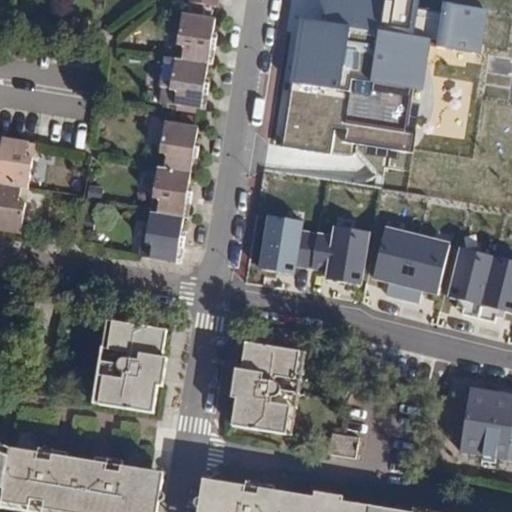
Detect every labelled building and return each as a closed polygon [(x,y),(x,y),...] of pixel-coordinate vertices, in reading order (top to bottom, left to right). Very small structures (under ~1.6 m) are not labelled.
[(482,56),(492,11),(447,1),(437,46),(482,56)] [(422,12),(418,37),(438,39),(441,14),(422,12)] [(184,61),(206,65),(213,66),(217,41),(210,40),(211,32),(214,19),(185,14),(180,45),(186,46),(184,61)] [(425,42),(305,20),(282,145),(350,157),(357,154),(367,166),(376,176),(384,176),(385,167),(410,172),(417,135),(408,133),(425,42)] [(203,78),(206,65),(184,61),(163,58),(159,87),(163,87),(160,104),(206,111),(210,85),(203,83),(203,78)] [(165,168),(187,172),(195,173),(199,149),(191,148),(193,141),(195,127),(166,122),(161,153),(167,155),(165,168)] [(0,183),(20,187),(27,188),(32,159),(30,159),(25,158),(27,143),(0,138),(0,183)] [(200,143),(193,141),(191,148),(199,149),(200,143)] [(25,158),(30,159),(33,144),(27,143),(25,158)] [(159,202),(157,213),(179,217),(188,219),(192,195),(183,194),(185,186),(187,172),(165,168),(157,167),(152,201),(159,202)] [(17,203),(20,187),(0,183),(0,230),(19,234),(24,204),(17,203)] [(193,188),(185,186),(183,194),(192,195),(193,188)] [(159,202),(152,201),(146,200),(144,211),(150,212),(157,213),(159,202)] [(176,233),(179,217),(157,213),(150,212),(144,244),(151,246),(149,259),(180,265),(184,241),(175,239),(176,233)] [(313,227),(270,218),(258,276),(301,285),(313,227)] [(378,233),(335,226),(326,285),(369,291),(378,233)] [(463,252),(385,232),(372,288),(449,307),(463,252)] [(185,234),(176,233),(175,239),(184,241),(185,234)] [(511,264),(463,252),(449,307),(511,323),(511,264)] [(109,338),(112,322),(105,321),(102,337),(109,338)] [(151,386),(153,371),(165,374),(168,357),(162,356),(166,330),(112,322),(109,338),(102,337),(94,387),(100,389),(98,404),(152,414),(157,386),(151,386)] [(245,387),(242,401),(235,399),(230,427),(285,436),(288,419),(294,420),(302,371),(296,371),(300,352),(245,344),(240,371),(235,370),(233,385),(245,387)] [(306,353),(300,352),(296,371),(302,371),(306,353)] [(151,386),(157,386),(163,387),(165,374),(153,371),(151,386)] [(231,398),(235,399),(242,401),(245,387),(233,385),(231,398)] [(100,389),(94,387),(91,403),(98,404),(100,389)] [(511,396),(474,390),(463,458),(511,465),(511,396)] [(291,437),(294,420),(288,419),(285,436),(291,437)] [(335,432),(309,428),(305,449),(332,453),(335,432)] [(92,468),(93,462),(64,457),(63,463),(62,463),(49,461),(51,449),(38,447),(37,453),(10,449),(9,455),(4,484),(1,508),(23,511),(26,511),(27,506),(65,511),(141,511),(148,471),(120,466),(121,460),(107,457),(105,470),(92,468)] [(63,463),(64,457),(64,451),(51,449),(49,461),(62,463),(63,463)] [(0,483),(4,484),(9,455),(0,454),(0,483)] [(94,455),(93,462),(92,468),(105,470),(107,457),(94,455)] [(154,511),(161,472),(148,471),(141,511),(154,511)] [(204,480),(200,503),(198,511),(211,511),(216,481),(204,480)] [(384,511),(385,508),(340,501),(340,494),(326,492),(325,504),(312,501),(313,496),(273,490),(273,495),(256,493),(258,482),(244,480),(243,486),(216,481),(211,511),(384,511)] [(273,490),(274,484),(258,482),(256,493),(273,495),(273,490)] [(313,496),(312,501),(325,504),(326,492),(313,490),(313,496)]
